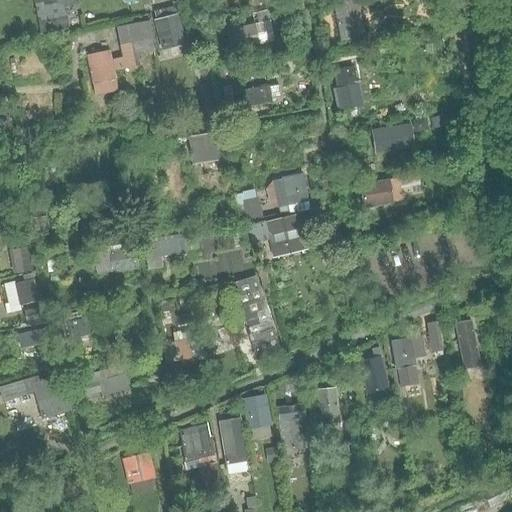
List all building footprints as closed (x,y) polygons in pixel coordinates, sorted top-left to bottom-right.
[(74,0),(34,0),(41,33),(66,28),(62,5),(75,2),(74,0)] [(356,0),(354,0),(333,4),(340,42),(363,36),(356,0)] [(155,20),(153,21),(161,53),(186,46),(177,15),(155,20)] [(269,20),(225,31),(229,52),(274,42),(269,20)] [(108,52),(86,56),(94,97),(96,97),(117,92),(113,71),(139,66),(137,56),(153,53),(151,40),(152,39),(149,22),(117,28),(116,28),(123,58),(110,61),(108,52)] [(336,88),(333,89),(337,112),(364,106),(360,84),(357,85),(354,67),(333,71),(336,88)] [(229,81),(221,82),(224,98),(232,96),(229,81)] [(273,103),(270,87),(242,92),(245,108),(273,103)] [(459,113),(445,116),(448,127),(461,124),(459,113)] [(10,118),(0,120),(0,135),(14,132),(10,118)] [(425,119),(412,121),(414,134),(428,131),(425,119)] [(341,135),(339,122),(331,123),(333,136),(341,135)] [(410,125),(371,131),(374,154),(413,148),(410,125)] [(217,133),(190,137),(194,162),(221,158),(217,133)] [(75,152),(40,158),(43,175),(78,170),(75,152)] [(360,185),(359,185),(363,209),(392,204),(392,202),(401,201),(398,186),(419,183),(418,175),(390,180),(360,185)] [(273,182),(272,182),(278,208),(308,202),(303,176),(273,182)] [(258,199),(242,202),(246,222),(262,219),(258,199)] [(297,216),(247,228),(251,245),(269,240),(272,256),(305,247),(297,216)] [(49,217),(37,219),(39,231),(51,229),(49,217)] [(182,235),(142,241),(147,270),(162,268),(161,258),(184,254),(182,235)] [(110,253),(109,253),(111,273),(113,273),(136,269),(133,249),(110,253)] [(19,250),(8,252),(13,275),(23,273),(19,250)] [(13,282),(3,285),(10,314),(20,311),(19,306),(21,306),(37,302),(31,274),(22,276),(23,283),(14,285),(13,282)] [(255,276),(231,284),(256,360),(258,359),(280,352),(255,276)] [(41,308),(24,312),(26,322),(43,318),(41,308)] [(88,319),(62,325),(65,340),(91,334),(88,319)] [(471,322),(456,325),(464,369),(479,367),(471,322)] [(438,324),(426,326),(432,354),(433,353),(434,359),(443,357),(441,352),(443,351),(438,324)] [(31,333),(17,336),(20,349),(33,346),(32,341),(48,337),(46,329),(31,333)] [(422,337),(390,342),(395,370),(396,369),(399,387),(418,384),(414,358),(425,356),(422,337)] [(187,340),(162,346),(167,366),(192,359),(187,340)] [(373,359),(358,364),(366,395),(389,389),(380,357),(381,357),(379,348),(371,350),(373,359)] [(121,366),(80,378),(85,396),(100,391),(102,397),(128,389),(121,366)] [(32,378),(0,387),(0,394),(2,402),(34,393),(42,420),(70,412),(65,393),(63,393),(58,376),(33,383),(32,378)] [(335,389),(317,391),(321,441),(340,440),(335,389)] [(461,391),(451,392),(454,405),(463,403),(461,391)] [(266,395),(241,399),(246,431),(271,427),(266,395)] [(408,398),(398,400),(401,414),(411,412),(408,398)] [(302,405),(277,409),(282,449),(291,448),(292,451),(308,449),(302,405)] [(220,422),(219,423),(225,465),(246,462),(239,419),(220,422)] [(181,431),(179,431),(186,462),(201,459),(207,485),(219,482),(206,425),(181,431)] [(374,426),(365,428),(368,446),(377,444),(374,426)] [(358,436),(350,436),(350,446),(359,445),(358,436)] [(275,449),(265,450),(267,465),(277,464),(275,449)] [(149,454),(122,460),(127,484),(154,479),(149,454)] [(511,496),(511,485),(509,479),(482,492),(489,507),(511,496)] [(248,511),(244,511),(256,511),(255,498),(246,499),(248,511)] [(477,511),(481,510),(476,499),(449,511),(477,511)]
